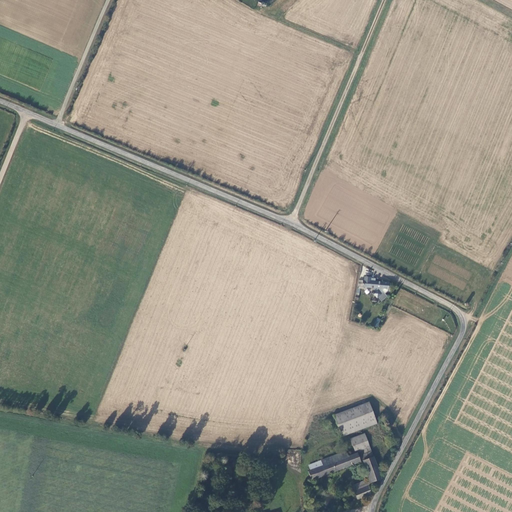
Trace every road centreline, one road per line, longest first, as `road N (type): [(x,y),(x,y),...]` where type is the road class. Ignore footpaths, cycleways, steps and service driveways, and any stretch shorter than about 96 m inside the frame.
road 1 (unclassified): [(370,511),(461,332),(460,314),(290,222),(56,124)]
road 2 (track): [(290,222),(385,0)]
road 3 (unclassified): [(56,124),(108,0)]
